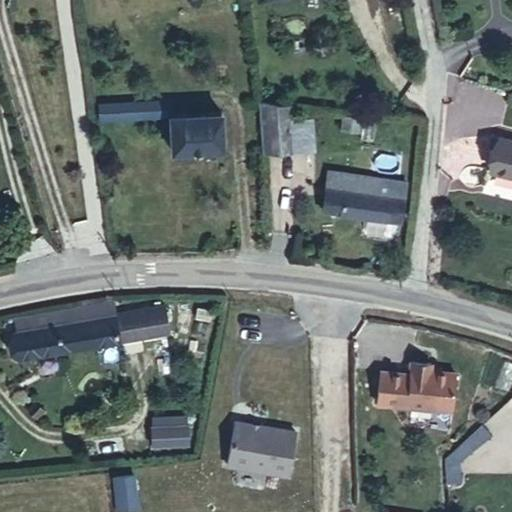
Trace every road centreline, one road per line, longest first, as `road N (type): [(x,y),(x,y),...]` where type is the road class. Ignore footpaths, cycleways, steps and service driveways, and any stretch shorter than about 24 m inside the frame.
road 1 (residential): [(511,333),(251,269),(68,276),(0,292)]
road 2 (unknown): [(322,286),(329,511)]
road 3 (unknown): [(397,304),(417,96)]
road 4 (unknown): [(251,269),(249,100)]
